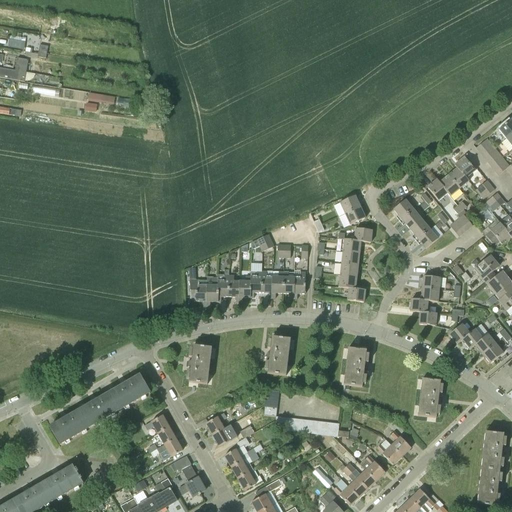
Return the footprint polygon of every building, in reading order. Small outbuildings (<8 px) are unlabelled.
[(46,55),(48,48),(40,46),(38,53),(46,55)] [(21,120),(22,111),(7,109),(6,113),(13,114),(12,116),(15,117),(15,119),(21,120)] [(505,139),(511,133),(511,119),(498,131),(505,139)] [(479,153),(490,144),(487,140),(476,149),(479,153)] [(483,157),(493,148),(490,144),(479,153),(483,157)] [(487,162),(497,153),(493,148),(483,157),(487,162)] [(490,167),(501,158),(497,153),(487,162),(490,167)] [(469,183),(466,179),(475,172),(464,158),(454,166),(457,169),(465,179),(469,183)] [(494,171),(505,162),(501,158),(490,167),(494,171)] [(498,176),(506,170),(509,167),(505,162),(494,171),(498,176)] [(459,190),(469,183),(465,179),(457,169),(448,177),(459,190)] [(459,190),(448,177),(439,184),(439,183),(438,183),(447,194),(447,195),(448,195),(450,197),(459,190)] [(439,202),(447,195),(447,194),(438,183),(439,183),(437,180),(427,188),(439,202)] [(479,196),(490,187),(487,182),(475,191),(479,196)] [(483,200),(494,191),(490,187),(479,196),(483,200)] [(489,208),(500,199),(497,194),(486,203),(489,208)] [(344,215),(360,208),(355,197),(339,204),(344,215)] [(493,213),(504,203),(500,199),(489,208),(493,213)] [(405,201),(393,211),(398,216),(396,218),(399,222),(413,211),(410,207),(405,201)] [(461,212),(466,208),(462,203),(457,207),(461,212)] [(350,226),(365,219),(360,208),(344,215),(350,226)] [(413,211),(399,222),(401,224),(403,226),(405,225),(407,228),(410,230),(421,221),(419,218),(415,212),(413,211)] [(468,230),(472,226),(463,215),(459,219),(468,230)] [(463,234),(468,230),(459,219),(454,223),(463,234)] [(503,227),(500,224),(497,220),(496,221),(510,238),(511,239),(511,221),(511,220),(503,227)] [(421,221),(410,230),(412,233),(414,236),(412,237),(414,240),(415,241),(429,230),(428,229),(424,223),(421,221)] [(490,232),(485,236),(494,248),(500,243),(501,245),(510,238),(496,221),(487,228),(490,232)] [(459,238),(463,234),(454,223),(449,227),(459,238)] [(370,244),(372,231),(355,229),(354,241),(353,241),(360,243),(370,244)] [(429,230),(415,241),(419,246),(421,244),(426,250),(438,240),(433,234),(429,230)] [(260,248),(272,243),(269,235),(257,241),(260,248)] [(354,241),(344,240),(342,253),(359,255),(360,243),(353,241),(354,241)] [(252,252),(260,248),(257,241),(251,243),(252,252)] [(262,253),(274,247),(272,243),(260,248),(262,253)] [(358,266),(359,255),(342,253),(341,264),(358,266)] [(490,257),(474,269),(479,275),(478,276),(482,281),(483,281),(486,285),(495,278),(492,273),(498,268),(490,257)] [(356,278),(358,266),(341,264),(339,276),(356,278)] [(456,274),(461,270),(458,266),(453,270),(456,274)] [(228,276),(228,271),(223,271),(223,276),(218,276),(218,279),(217,303),(221,303),(221,298),(228,298),(228,276)] [(261,294),(262,272),(251,271),(250,277),(250,282),(250,299),(254,299),(254,294),(261,294)] [(272,299),(272,278),(267,278),(267,272),(262,272),(261,294),(269,294),(268,299),(272,299)] [(283,294),(283,272),(278,272),(278,277),(272,277),(272,278),(272,299),(275,299),(275,294),(283,294)] [(293,300),(293,278),(288,278),(288,272),(283,272),(283,294),(290,294),(290,299),(293,300)] [(305,295),(305,273),(300,273),(300,279),(295,278),(293,278),(293,300),(297,300),(297,295),(305,295)] [(498,301),(511,291),(507,286),(511,284),(502,273),(486,285),(495,296),(498,301)] [(239,303),(239,281),(234,281),(234,276),(228,276),(228,298),(236,298),(236,303),(239,303)] [(355,290),(356,278),(339,276),(338,288),(349,290),(349,289),(355,290)] [(439,291),(440,279),(423,277),(422,289),(439,291)] [(217,303),(218,279),(207,279),(207,281),(206,308),(210,308),(210,303),(217,303)] [(206,308),(207,281),(198,281),(190,280),(190,294),(195,295),(195,302),(203,302),(203,308),(206,308)] [(250,299),(250,282),(239,281),(239,303),(243,303),(243,298),(250,299)] [(364,303),(365,291),(355,290),(349,289),(349,290),(347,301),(364,303)] [(437,303),(439,291),(422,289),(421,301),(428,302),(437,303)] [(511,307),(511,291),(498,301),(498,302),(500,304),(506,312),(511,307)] [(427,313),(428,302),(421,301),(411,300),(410,313),(420,313),(427,313)] [(435,327),(436,314),(427,313),(420,313),(419,325),(435,327)] [(492,324),(496,320),(492,316),(488,319),(492,324)] [(456,345),(469,334),(462,325),(449,335),(456,345)] [(469,350),(482,339),(475,330),(469,334),(456,345),(457,345),(462,341),(469,350)] [(503,338),(508,335),(504,330),(499,334),(503,338)] [(488,335),(482,339),(469,350),(470,350),(475,346),(482,355),(496,345),(488,335)] [(286,376),(290,340),(272,338),(270,356),(267,374),(286,376)] [(490,365),(503,354),(496,345),(482,355),(490,365)] [(207,385),(212,349),(193,346),(191,363),(188,383),(207,385)] [(362,388),(364,372),(364,370),(366,351),(348,349),(343,386),(362,388)] [(149,394),(139,376),(126,383),(125,381),(120,383),(121,386),(96,401),(95,398),(92,399),(105,420),(149,394)] [(436,419),(438,403),(438,400),(440,382),(422,380),(417,417),(436,419)] [(105,420),(92,399),(90,401),(92,403),(67,418),(65,415),(61,418),(62,420),(49,428),(60,446),(105,420)] [(224,429),(220,422),(227,419),(224,414),(206,424),(212,436),(235,424),(235,423),(224,429)] [(157,435),(169,428),(162,416),(144,427),(147,431),(153,428),(157,435)] [(281,431),(283,418),(276,418),(275,423),(275,430),(281,431)] [(401,458),(411,449),(401,439),(404,435),(397,428),(398,426),(390,422),(388,426),(392,428),(394,430),(393,431),(394,432),(391,436),(396,442),(390,447),(401,458)] [(219,448),(241,435),(240,433),(240,432),(235,424),(212,436),(219,448)] [(256,432),(252,426),(240,432),(240,433),(244,439),(256,432)] [(169,428),(157,435),(163,446),(175,439),(169,428)] [(357,442),(359,436),(358,436),(359,432),(353,430),(350,439),(357,442)] [(495,507),(497,492),(497,488),(501,452),(503,435),(485,433),(477,505),(495,507)] [(182,451),(175,439),(163,446),(157,450),(150,454),(153,458),(159,455),(163,462),(170,458),(182,451)] [(154,445),(148,449),(150,454),(157,450),(154,445)] [(256,453),(262,449),(260,445),(253,449),(256,453)] [(364,455),(367,448),(361,445),(358,452),(364,455)] [(386,451),(381,445),(377,449),(393,466),(401,458),(390,447),(386,451)] [(231,468),(256,453),(253,449),(240,457),(236,450),(224,457),(231,468)] [(237,480),(253,470),(249,464),(259,459),(259,458),(256,453),(231,468),(237,480)] [(177,470),(189,464),(186,457),(173,464),(177,470)] [(376,482),(385,474),(369,457),(360,465),(365,471),(376,482)] [(360,476),(349,464),(345,469),(367,491),(376,482),(365,471),(360,476)] [(0,511),(34,511),(82,485),(79,480),(81,479),(77,473),(78,472),(75,469),(74,469),(72,466),(30,491),(28,488),(23,491),(25,494),(0,508),(0,511)] [(200,494),(205,491),(191,468),(183,473),(189,483),(179,489),(182,496),(189,491),(193,498),(198,495),(199,496),(201,495),(200,494)] [(317,469),(312,474),(321,483),(326,478),(317,469)] [(359,499),(359,498),(367,491),(345,469),(342,471),(353,483),(348,487),(359,499)] [(257,478),(253,470),(237,480),(244,492),(262,481),(260,476),(257,478)] [(155,487),(158,493),(166,507),(177,501),(170,489),(172,488),(168,479),(155,487)] [(269,493),(282,485),(279,480),(266,487),(269,493)] [(328,490),(333,486),(328,480),(323,485),(328,490)] [(142,491),(147,488),(143,481),(139,484),(142,491)] [(138,493),(142,491),(139,484),(134,486),(138,493)] [(343,492),(337,487),(334,491),(350,507),(359,499),(348,487),(343,492)] [(429,500),(420,490),(410,500),(419,510),(425,504),(430,509),(435,505),(430,500),(429,500)] [(326,509),(322,511),(341,511),(334,504),(337,501),(329,492),(319,501),(326,509)] [(155,511),(158,511),(166,507),(158,493),(148,499),(155,511)] [(261,511),(272,506),(266,495),(251,503),(256,511),(261,511)] [(138,505),(134,499),(120,507),(122,511),(141,511),(138,505)] [(141,511),(155,511),(148,499),(138,505),(141,511)] [(417,511),(419,510),(410,500),(401,509),(403,511),(417,511)]
